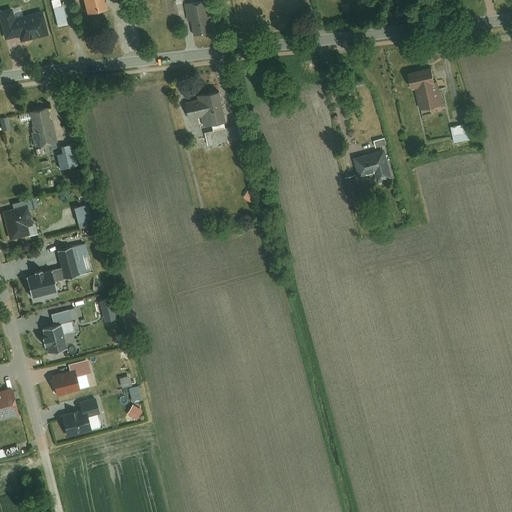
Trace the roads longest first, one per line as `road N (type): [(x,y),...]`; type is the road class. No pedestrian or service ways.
road 1 (secondary): [(0,76),(511,20)]
road 2 (unclassified): [(22,367),(60,511)]
